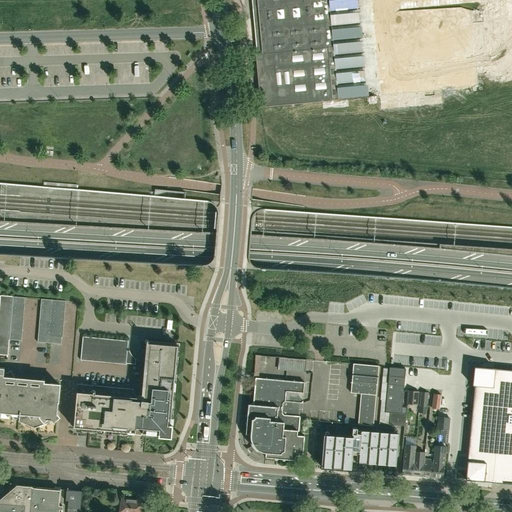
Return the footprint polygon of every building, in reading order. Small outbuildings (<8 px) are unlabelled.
[(470,0),(328,0),(333,65),(334,65),(336,92),(477,81),(470,0)] [(323,55),(322,44),(312,45),(312,55),(323,55)] [(492,68),(511,67),(511,49),(491,51),(492,68)] [(0,302),(12,303),(13,296),(0,295),(0,302)] [(12,303),(25,304),(25,297),(13,296),(12,303)] [(40,306),(53,307),(53,300),(41,299),(40,306)] [(66,301),(53,300),(53,307),(65,308),(66,301)] [(25,312),(25,304),(12,303),(12,310),(12,311),(25,312)] [(52,314),(53,307),(40,306),(40,313),(52,314)] [(52,314),(64,315),(65,308),(53,307),(52,314)] [(12,311),(12,310),(0,308),(0,315),(11,316),(12,311)] [(24,319),(25,312),(12,311),(11,316),(11,318),(24,319)] [(51,322),(52,314),(40,313),(39,321),(51,322)] [(51,322),(64,323),(64,315),(52,314),(51,322)] [(24,326),(24,319),(11,318),(11,323),(10,325),(24,326)] [(10,325),(11,323),(0,321),(0,328),(10,329),(10,325)] [(51,329),(51,322),(39,321),(38,328),(51,329)] [(51,329),(63,330),(64,323),(51,322),(51,329)] [(23,333),(24,326),(10,325),(10,329),(10,332),(23,333)] [(50,336),(51,329),(38,328),(38,335),(50,336)] [(63,337),(63,330),(51,329),(50,336),(62,337),(63,337)] [(23,341),(23,333),(10,332),(10,336),(9,340),(23,341)] [(50,343),(50,336),(38,335),(37,342),(50,343)] [(61,344),(62,337),(50,336),(50,343),(61,344)] [(92,361),(94,338),(82,337),(80,360),(92,361)] [(109,363),(111,339),(106,339),(103,362),(109,363)] [(127,363),(128,351),(127,351),(128,341),(122,340),(120,364),(126,365),(126,363),(127,363)] [(140,397),(138,428),(142,428),(141,434),(158,435),(158,437),(171,439),(179,344),(146,341),(141,397),(140,397)] [(128,351),(127,363),(135,364),(136,359),(135,358),(133,357),(132,355),(130,353),(129,351),(128,351)] [(303,403),(304,382),(258,378),(260,356),(255,355),(253,378),(255,378),(253,405),(248,404),(245,434),(249,434),(248,439),(249,443),(250,446),(255,450),(262,454),(265,454),(265,458),(295,461),(295,456),(303,456),(304,436),(297,435),(297,432),(299,432),(300,416),(284,415),(282,413),(283,403),(284,402),(303,403)] [(373,426),(379,366),(353,364),(351,393),(361,394),(358,425),(373,426)] [(475,383),(472,383),(472,386),(474,386),(465,480),(511,484),(511,370),(492,369),(477,367),(475,383)] [(390,412),(402,413),(406,369),(390,368),(386,412),(390,412)] [(7,384),(14,378),(11,371),(2,376),(2,370),(0,369),(0,412),(11,414),(15,418),(18,419),(18,422),(34,429),(51,422),(50,420),(57,415),(59,385),(42,384),(41,387),(7,384)] [(87,418),(90,385),(77,384),(73,427),(75,427),(76,429),(81,430),(81,431),(86,431),(87,418)] [(103,431),(107,387),(90,385),(87,418),(86,431),(97,432),(97,431),(103,431)] [(121,422),(124,388),(107,387),(103,431),(111,432),(111,434),(120,434),(121,422)] [(138,428),(140,397),(137,397),(133,391),(133,389),(124,388),(121,422),(120,434),(127,435),(127,434),(132,434),(133,433),(135,433),(135,428),(138,428)] [(418,405),(419,391),(407,390),(406,404),(418,405)] [(427,407),(428,392),(421,391),(420,406),(419,406),(419,413),(426,413),(427,407)] [(439,409),(441,395),(433,393),(431,408),(439,409)] [(389,425),(404,426),(405,414),(402,413),(390,412),(389,425)] [(449,430),(450,418),(438,417),(437,429),(449,430)] [(351,469),(352,462),(396,465),(398,433),(357,430),(357,428),(352,427),(352,434),(352,437),(324,434),(321,466),(351,469)] [(413,475),(415,451),(416,445),(405,444),(403,474),(413,475)] [(434,460),(432,477),(442,478),(445,447),(436,446),(434,460)] [(422,476),(424,459),(425,452),(415,451),(413,475),(422,476)] [(422,476),(432,477),(434,460),(424,459),(422,476)] [(59,511),(59,508),(63,509),(63,499),(64,499),(65,489),(18,485),(10,492),(0,499),(0,511),(59,511)] [(63,509),(62,511),(80,511),(82,491),(73,490),(67,490),(66,499),(64,499),(63,499),(63,509)] [(130,511),(132,499),(121,498),(120,511),(130,511)] [(130,511),(141,511),(142,500),(132,499),(130,511)]
